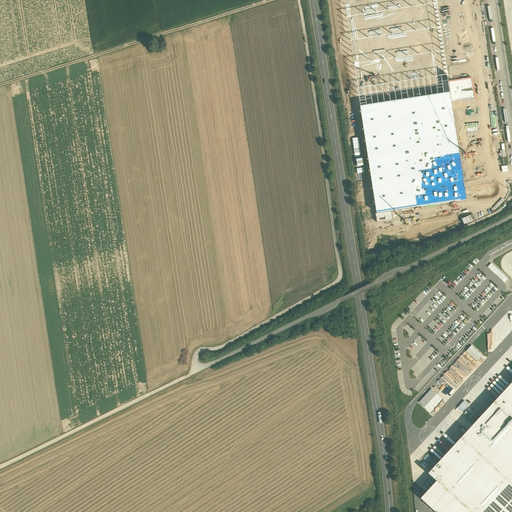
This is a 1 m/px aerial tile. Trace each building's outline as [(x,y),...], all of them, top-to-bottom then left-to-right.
[(350,0),(342,1),(377,215),(468,200),(452,102),(449,82),(435,0),(350,0)] [(471,78),(449,82),(452,102),(474,98),(471,78)] [(504,282),(508,278),(491,263),(487,266),(504,282)] [(471,344),(465,351),(479,363),(485,357),(471,344)] [(437,480),(421,498),(436,511),(511,511),(511,382),(429,473),(437,480)] [(430,413),(442,399),(431,388),(418,402),(430,413)] [(462,411),(469,403),(471,405),(474,403),(467,396),(457,407),(462,411)] [(447,440),(442,445),(446,449),(451,444),(447,440)] [(425,484),(428,486),(434,479),(431,476),(425,484)]
